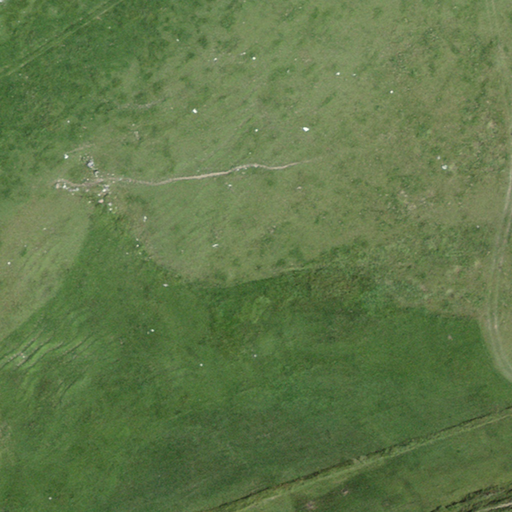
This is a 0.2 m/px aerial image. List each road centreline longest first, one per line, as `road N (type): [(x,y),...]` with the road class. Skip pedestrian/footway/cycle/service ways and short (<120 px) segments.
road 1 (track): [(511,375),(495,339),(495,268),(511,188)]
road 2 (track): [(110,0),(0,70)]
